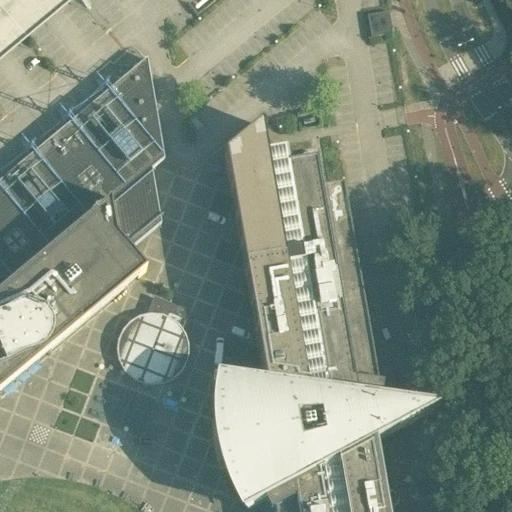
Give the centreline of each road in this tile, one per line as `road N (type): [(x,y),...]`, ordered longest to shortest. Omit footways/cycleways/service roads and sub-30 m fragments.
road 1 (unclassified): [(498,197),(480,215),(474,244),(511,473)]
road 2 (tertiary): [(429,0),(451,57),(511,145)]
